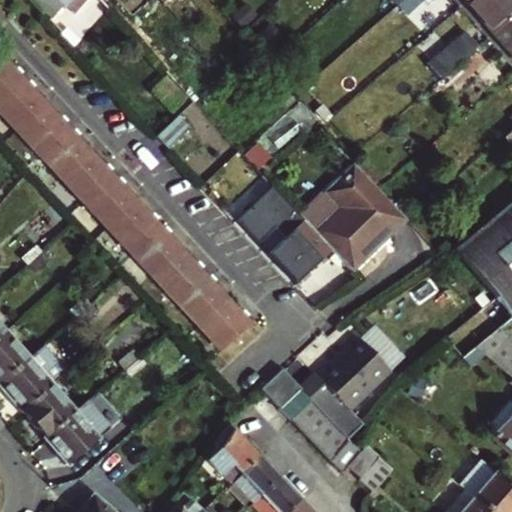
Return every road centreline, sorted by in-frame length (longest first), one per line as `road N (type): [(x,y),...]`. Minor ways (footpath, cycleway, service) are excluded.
road 1 (residential): [(0,22),(290,330),(232,382)]
road 2 (residential): [(252,418),(341,511)]
